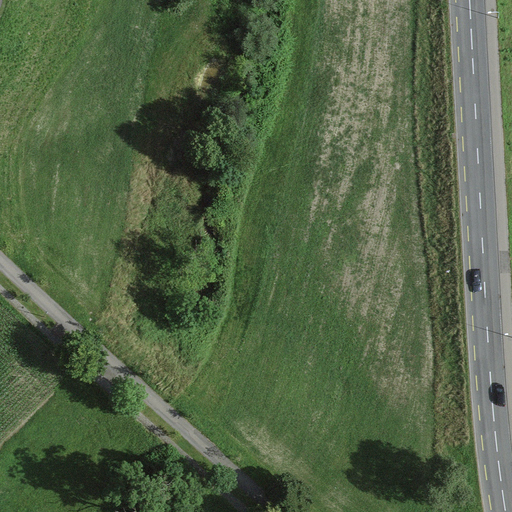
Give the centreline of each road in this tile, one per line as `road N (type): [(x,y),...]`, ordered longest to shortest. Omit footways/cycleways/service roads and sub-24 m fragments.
road 1 (primary): [(505,511),(470,0)]
road 2 (residential): [(276,511),(0,258)]
